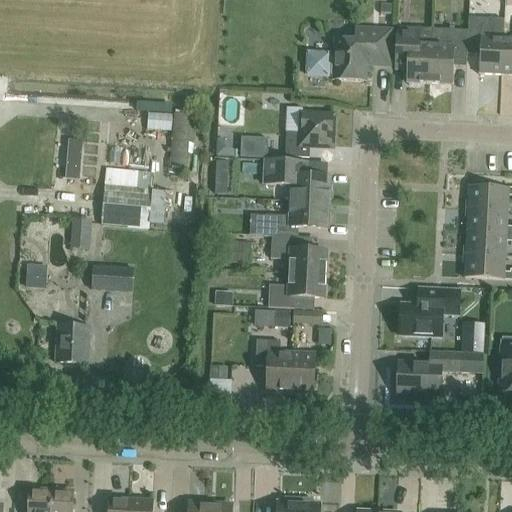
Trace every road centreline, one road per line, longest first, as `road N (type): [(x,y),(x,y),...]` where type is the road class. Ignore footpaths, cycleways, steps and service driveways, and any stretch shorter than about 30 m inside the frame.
road 1 (residential): [(356,446),(372,143),(393,129),(511,135)]
road 2 (tertiary): [(356,446),(0,430)]
road 3 (tertiary): [(511,455),(356,446)]
